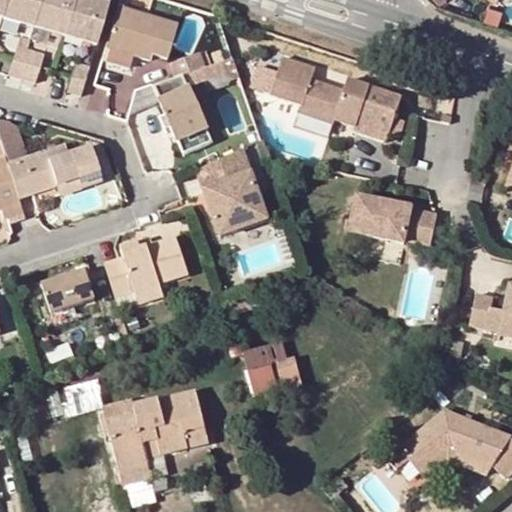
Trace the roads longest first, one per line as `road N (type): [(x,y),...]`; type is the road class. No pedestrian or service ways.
road 1 (residential): [(0,255),(145,213),(118,136),(0,97)]
road 2 (tertiary): [(256,0),(402,44)]
